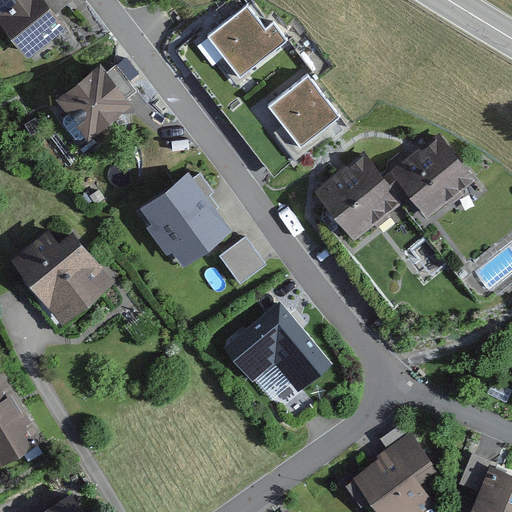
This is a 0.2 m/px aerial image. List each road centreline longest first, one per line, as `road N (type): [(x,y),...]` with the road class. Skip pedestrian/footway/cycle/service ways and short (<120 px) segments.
road 1 (residential): [(97,0),(400,384)]
road 2 (residential): [(242,511),(344,440),(400,384)]
road 3 (residential): [(400,384),(511,432)]
